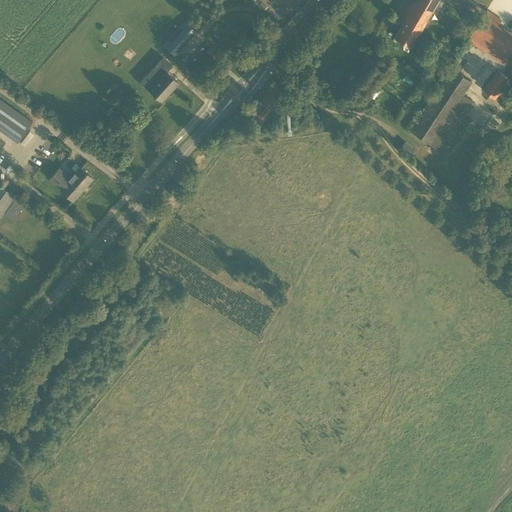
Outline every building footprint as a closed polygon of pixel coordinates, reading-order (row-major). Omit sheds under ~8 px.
[(411,47),(439,0),(407,0),(396,19),(403,23),(395,37),(411,47)] [(454,0),(473,12),(475,9),(480,13),(481,12),(483,13),(486,10),(469,0),(454,0)] [(504,60),(504,59),(508,53),(511,46),(511,36),(482,17),(472,31),(469,37),(504,60)] [(174,54),(196,30),(184,19),(162,43),(174,54)] [(156,50),(149,58),(162,69),(169,61),(156,50)] [(443,151),(465,118),(471,109),(476,102),(463,94),(472,80),(450,66),(409,129),(443,151)] [(162,101),(179,82),(166,70),(149,89),(162,101)] [(495,99),(510,80),(498,70),(483,90),(495,99)] [(278,109),(281,105),(279,102),(283,98),(273,89),(253,112),(263,121),(275,106),(278,109)] [(0,128),(18,142),(32,122),(0,98),(0,128)] [(511,134),(503,145),(511,153),(511,152),(511,134)] [(73,200),(93,178),(80,167),(70,178),(58,168),(49,180),(73,200)] [(0,216),(15,195),(0,184),(0,216)]
